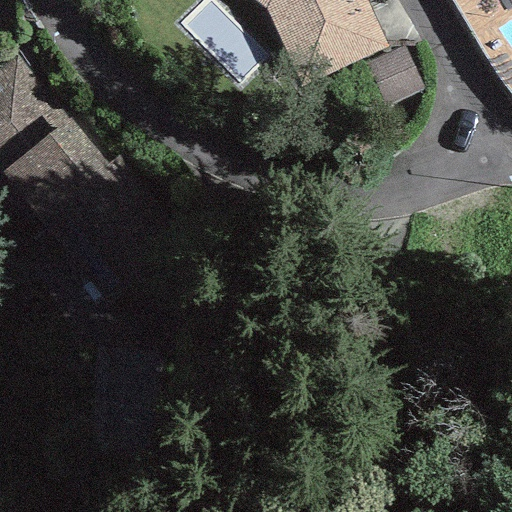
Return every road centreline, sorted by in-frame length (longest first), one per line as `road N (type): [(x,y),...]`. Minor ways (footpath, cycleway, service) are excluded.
road 1 (residential): [(53,0),(107,80),(182,138),(251,173),(343,196),(391,195),(431,183),(497,137)]
road 2 (residential): [(497,137),(423,0)]
